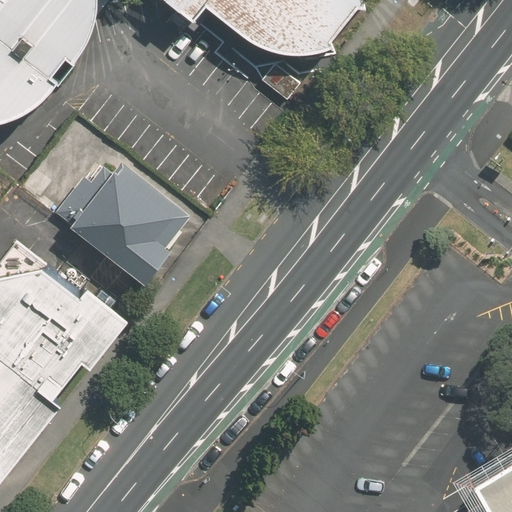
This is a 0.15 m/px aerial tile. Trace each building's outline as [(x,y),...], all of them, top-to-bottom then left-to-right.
[(0,0),(0,117),(13,115),(27,104),(42,97),(87,35),(97,12),(97,5),(96,0),(0,0)] [(171,0),(197,17),(211,0),(252,37),(261,41),(278,47),(304,49),(325,45),(358,3),(358,0),(171,0)] [(167,243),(192,211),(124,159),(115,171),(105,163),(93,179),(85,173),(57,210),(147,280),(172,247),(167,243)] [(0,479),(23,449),(62,399),(54,392),(83,355),(92,362),(129,314),(88,282),(82,290),(44,261),(0,270),(0,479)] [(511,511),(511,464),(458,496),(469,511),(511,511)]
